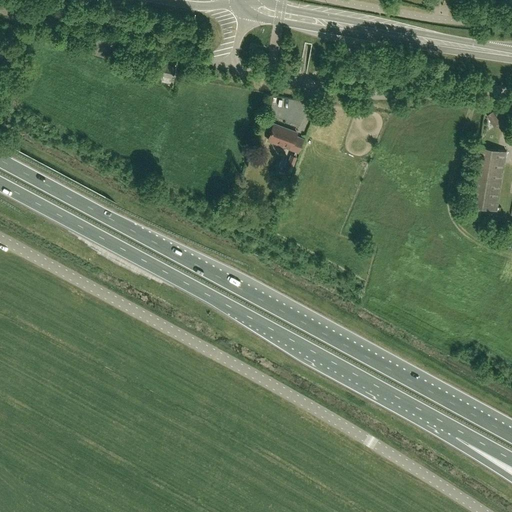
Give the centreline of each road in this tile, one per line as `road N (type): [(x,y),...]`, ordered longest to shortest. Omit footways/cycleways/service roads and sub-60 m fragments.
road 1 (trunk): [(511,436),(0,160)]
road 2 (unclassified): [(481,511),(318,411),(0,239)]
road 3 (trunk): [(0,184),(458,431)]
road 4 (unclassified): [(511,91),(447,84),(388,96),(223,65)]
road 5 (secondary): [(236,0),(277,21),(511,55)]
road 6 (secondary): [(511,54),(262,0)]
road 7 (unclassified): [(223,65),(0,10)]
road 8 (unclassified): [(511,24),(328,0)]
